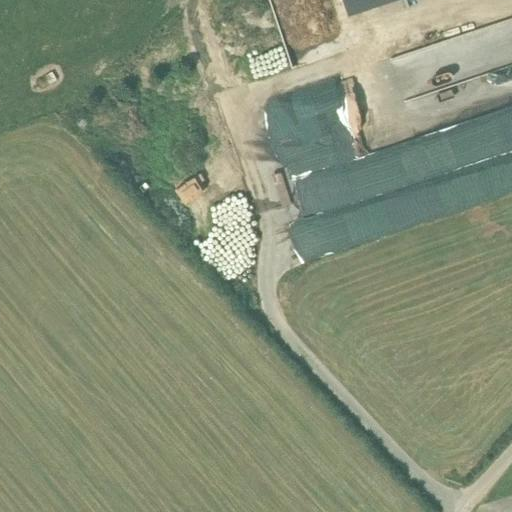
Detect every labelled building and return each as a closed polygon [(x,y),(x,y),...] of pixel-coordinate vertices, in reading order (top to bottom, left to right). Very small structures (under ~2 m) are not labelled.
[(271,0),(290,66),(339,52),(325,1),(304,7),(302,0),(271,0)] [(332,0),(335,10),(371,0),(332,0)] [(374,56),(418,47),(411,14),(367,22),(374,56)] [(245,93),(142,137),(150,155),(253,110),(245,93)] [(219,121),(226,143),(270,130),(263,109),(242,115),(241,114),(219,121)] [(188,213),(258,172),(249,156),(179,196),(188,213)] [(448,188),(454,208),(503,192),(495,166),(469,175),(472,186),(462,190),(460,184),(448,188)] [(284,258),(340,256),(339,225),(283,227),(284,258)]
